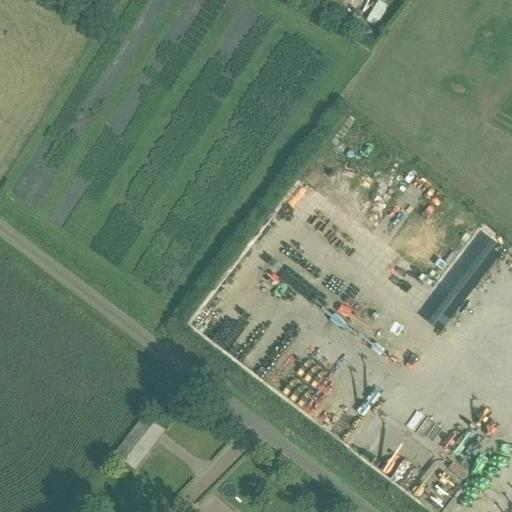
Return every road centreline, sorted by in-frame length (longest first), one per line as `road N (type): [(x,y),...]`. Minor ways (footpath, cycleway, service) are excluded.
road 1 (unclassified): [(366,511),(0,229)]
road 2 (unknown): [(511,354),(460,340),(436,355),(428,385),(440,407),(482,438),(511,444)]
